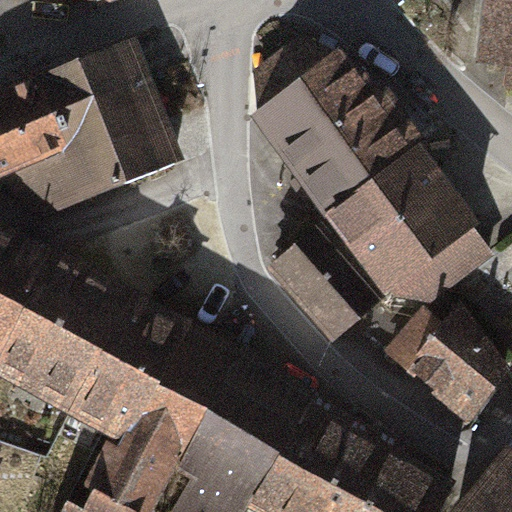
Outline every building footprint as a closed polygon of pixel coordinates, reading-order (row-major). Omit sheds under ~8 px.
[(511,0),(491,0),(484,57),(509,60),(506,83),(511,84),(511,0)] [(134,48),(0,100),(0,174),(41,213),(178,158),(134,48)] [(362,70),(340,51),(255,113),(325,209),(413,145),(421,138),(384,88),(362,70)] [(413,145),(325,209),(386,290),(396,282),(415,307),(494,247),(413,145)] [(76,246),(1,206),(0,206),(0,361),(7,365),(76,246)] [(382,298),(320,225),(274,264),(336,337),(382,298)] [(171,511),(257,341),(76,246),(7,365),(122,429),(103,477),(162,511),(171,511)] [(511,372),(511,362),(441,301),(396,354),(471,419),(511,372)] [(329,392),(257,341),(171,511),(252,511),(261,498),(329,392)] [(463,511),(473,497),(329,392),(261,498),(286,511),(463,511)] [(511,511),(511,468),(478,511),(511,511)]
